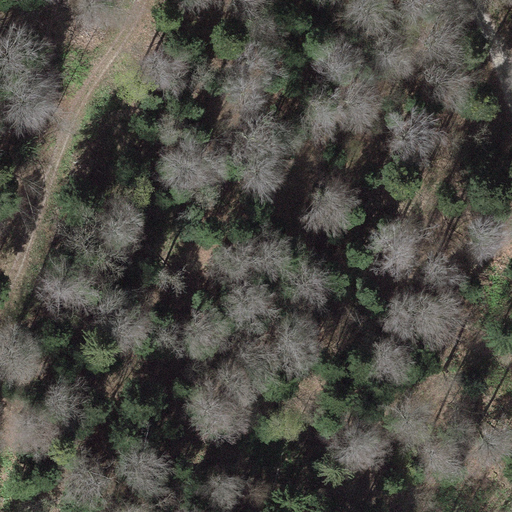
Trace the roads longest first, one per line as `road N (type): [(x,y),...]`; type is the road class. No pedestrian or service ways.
road 1 (track): [(144,0),(64,216),(0,286)]
road 2 (track): [(511,117),(444,0)]
